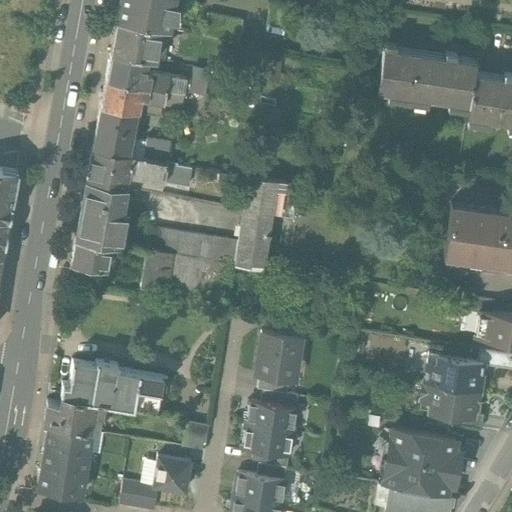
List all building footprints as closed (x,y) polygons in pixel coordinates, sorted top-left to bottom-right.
[(174,0),(118,0),(115,19),(159,28),(170,30),(172,20),(178,21),(181,5),(173,3),(174,0)] [(293,4),(274,0),(269,0),(265,23),(289,27),(293,4)] [(241,18),(206,11),(202,35),(237,41),(241,18)] [(159,28),(115,19),(110,50),(146,57),(161,59),(165,38),(157,36),(159,28)] [(473,60),(381,46),(374,89),(467,102),(472,71),(473,60)] [(110,50),(109,50),(105,76),(164,87),(167,73),(150,70),(148,72),(148,73),(143,72),(146,57),(110,50)] [(511,76),(472,71),(467,102),(465,114),(511,121),(511,76)] [(167,73),(164,87),(183,90),(185,77),(167,73)] [(164,87),(105,76),(100,102),(135,109),(138,109),(140,96),(145,97),(145,99),(145,100),(162,103),(164,87)] [(183,90),(164,87),(162,103),(180,107),(183,90)] [(135,109),(100,102),(91,148),(166,160),(169,140),(147,136),(144,138),(144,140),(130,137),(135,109)] [(166,160),(91,148),(85,179),(124,186),(127,172),(162,179),(187,183),(190,165),(176,163),(176,162),(166,160)] [(17,170),(0,166),(0,216),(9,219),(17,170)] [(237,237),(233,260),(262,264),(270,211),(275,178),(246,173),(237,237)] [(297,181),(275,178),(270,211),(292,215),(297,181)] [(124,186),(85,179),(74,236),(110,242),(119,243),(120,243),(127,208),(120,207),(124,186)] [(501,208),(449,200),(441,262),(493,269),(501,208)] [(511,209),(501,208),(493,269),(511,271),(511,209)] [(9,219),(0,216),(0,254),(2,255),(9,219)] [(215,234),(145,224),(141,246),(211,257),(215,234)] [(237,237),(215,234),(211,257),(225,259),(233,260),(237,237)] [(110,242),(74,236),(70,262),(106,267),(110,242)] [(120,243),(119,243),(118,251),(143,255),(139,283),(222,295),(222,294),(221,294),(221,292),(225,259),(211,257),(141,246),(120,243)] [(494,299),(470,296),(468,309),(478,310),(478,309),(492,311),(494,299)] [(511,314),(492,311),(478,309),(478,310),(475,334),(511,340),(511,314)] [(306,320),(282,317),(280,333),(300,336),(303,336),(306,320)] [(280,333),(260,330),(254,372),(258,373),(288,377),(294,378),(300,336),(280,333)] [(423,380),(478,388),(482,361),(428,352),(423,380)] [(117,363),(95,359),(94,363),(71,359),(67,382),(61,381),(59,392),(100,399),(166,411),(172,377),(116,367),(117,363)] [(288,377),(258,373),(256,387),(261,388),(286,392),(288,377)] [(478,388),(423,380),(421,398),(431,399),(429,408),(454,412),(456,412),(456,411),(471,413),(471,412),(472,405),(475,406),(478,388)] [(286,392),(261,388),(260,400),(295,406),(297,394),(286,392)] [(100,399),(59,392),(58,401),(46,399),(42,420),(48,421),(90,428),(95,429),(100,399)] [(260,400),(248,398),(244,422),(291,429),(295,406),(260,400)] [(471,413),(456,411),(456,412),(454,412),(453,423),(479,427),(481,414),(471,412),(471,413)] [(379,415),(369,414),(367,424),(377,426),(379,415)] [(90,428),(48,421),(44,442),(87,450),(90,428)] [(291,429),(244,422),(241,446),(252,447),(288,453),(291,429)] [(454,438),(391,427),(381,480),(444,491),(447,478),(448,478),(454,474),(457,457),(453,452),(452,451),(454,438)] [(186,445),(158,440),(156,451),(184,456),(186,445)] [(87,450),(44,442),(41,463),(83,471),(87,450)] [(288,453),(252,447),(250,459),(285,465),(286,465),(288,453)] [(184,456),(156,451),(155,460),(143,458),(139,480),(145,481),(151,482),(157,483),(184,489),(189,458),(184,456)] [(285,465),(257,461),(255,473),(283,477),(285,465)] [(83,471),(41,463),(37,486),(79,493),(83,471)] [(255,473),(237,470),(233,494),(280,501),(284,477),(283,477),(255,473)] [(133,479),(121,477),(117,501),(129,503),(133,479)] [(139,480),(133,479),(129,503),(141,505),(145,481),(139,480)] [(381,480),(376,479),(372,501),(434,511),(449,511),(464,495),(444,491),(381,480)] [(151,482),(145,481),(141,505),(153,507),(157,483),(151,482)] [(278,511),(280,501),(233,494),(229,511),(278,511)]
